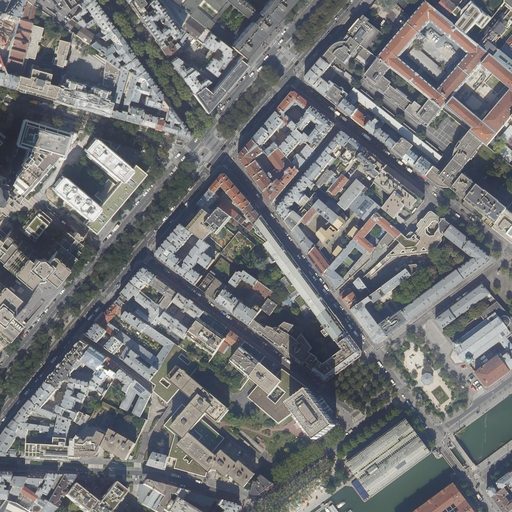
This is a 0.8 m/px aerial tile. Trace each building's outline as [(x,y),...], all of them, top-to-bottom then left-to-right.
[(20,68),(31,30),(30,30),(31,25),(37,8),(30,4),(25,0),(15,0),(7,10),(5,13),(19,17),(5,66),(19,70),(20,68)] [(71,0),(70,1),(68,0),(32,0),(30,4),(37,8),(63,26),(81,8),(77,4),(73,0),(71,0)] [(94,0),(89,0),(84,5),(86,8),(84,9),(83,6),(81,8),(63,26),(73,33),(89,44),(95,40),(100,37),(114,27),(108,19),(106,15),(98,4),(95,0),(94,0)] [(81,0),(81,1),(77,4),(81,8),(83,6),(84,5),(89,0),(81,0)] [(169,0),(189,15),(190,16),(231,48),(235,50),(244,58),(246,55),(264,34),(292,2),(293,0),(130,0),(127,2),(138,17),(143,9),(142,8),(141,6),(143,4),(146,0),(169,0)] [(189,15),(169,0),(150,0),(143,9),(138,17),(149,33),(156,43),(160,48),(172,40),(180,29),(190,16),(189,15)] [(441,0),(435,9),(447,19),(451,14),(456,7),(455,6),(456,5),(454,3),(453,4),(447,0),(441,0)] [(506,0),(499,0),(482,21),(463,5),(459,10),(482,29),(506,0)] [(406,23),(386,47),(385,48),(386,48),(379,56),(378,56),(378,57),(377,58),(401,77),(432,101),(442,110),(445,106),(472,129),(469,132),(483,143),(487,147),(511,118),(511,119),(511,72),(494,57),(473,41),(459,29),(457,31),(455,29),(456,27),(453,24),(447,19),(435,9),(426,1),(425,2),(425,1),(424,2),(407,22),(406,23)] [(484,40),(478,35),(473,41),(494,57),(500,50),(494,46),(511,23),(511,4),(488,34),(484,40)] [(5,66),(19,17),(5,13),(1,17),(0,18),(0,84),(0,85),(4,72),(5,66)] [(478,35),(451,14),(447,19),(453,24),(456,27),(459,29),(473,41),(478,35)] [(231,53),(230,49),(231,48),(190,16),(180,29),(188,34),(196,40),(198,38),(216,52),(216,54),(204,69),(193,61),(184,55),(182,57),(179,55),(176,57),(193,69),(209,81),(210,82),(232,54),(231,53)] [(387,36),(369,22),(370,21),(367,19),(363,16),(359,21),(355,25),(347,35),(372,55),(387,36)] [(388,35),(367,19),(370,21),(369,22),(387,36),(388,35)] [(47,83),(51,70),(45,68),(44,70),(37,68),(38,66),(32,64),(28,78),(22,76),(27,57),(34,58),(37,48),(38,45),(36,44),(37,41),(40,41),(41,38),(40,38),(42,28),(31,25),(30,30),(31,30),(20,68),(19,70),(18,75),(14,89),(27,92),(43,97),(53,100),(57,86),(47,83)] [(114,49),(125,42),(122,38),(119,34),(118,32),(116,29),(114,27),(100,37),(104,40),(109,37),(110,39),(109,40),(110,41),(111,40),(113,43),(105,48),(95,40),(89,44),(98,50),(99,48),(104,52),(103,54),(105,56),(110,52),(114,49)] [(179,46),(188,34),(180,29),(172,40),(160,48),(162,51),(167,58),(180,46),(179,46)] [(432,101),(401,77),(377,58),(376,57),(372,55),(347,35),(342,42),(340,42),(338,42),(336,43),(335,44),(332,45),(328,50),(334,55),(337,58),(345,64),(355,51),(359,54),(358,55),(368,63),(369,62),(373,65),(365,75),(365,76),(365,78),(365,79),(365,80),(426,129),(442,110),(432,101)] [(388,35),(387,37),(383,42),(385,44),(391,37),(388,35)] [(511,60),(511,58),(511,35),(500,50),(494,57),(511,72),(511,60)] [(64,62),(68,50),(70,43),(60,40),(57,50),(55,50),(54,53),(57,54),(56,58),(53,57),(52,60),(54,60),(53,64),(59,66),(58,67),(63,68),(64,65),(64,62)] [(125,64),(135,56),(133,53),(130,49),(127,45),(125,42),(114,49),(118,55),(115,57),(115,58),(114,58),(110,52),(105,56),(103,54),(99,52),(98,55),(105,60),(121,71),(122,68),(120,67),(121,66),(116,61),(117,60),(118,60),(121,58),(125,64)] [(337,58),(334,55),(328,50),(327,52),(321,58),(330,66),(336,59),(337,58)] [(136,75),(145,69),(140,63),(137,58),(135,56),(125,64),(121,66),(120,67),(122,68),(126,70),(130,67),(130,68),(131,68),(132,69),(133,70),(134,70),(130,73),(131,73),(135,76),(136,75)] [(181,78),(193,69),(176,57),(170,61),(174,68),(181,78)] [(238,58),(211,91),(203,86),(192,93),(198,101),(206,112),(223,92),(246,65),(241,61),(240,59),(238,58)] [(321,78),(330,66),(321,58),(305,78),(305,81),(314,88),(326,97),(333,88),(336,84),(331,81),(328,84),(321,78)] [(108,115),(121,71),(105,60),(102,84),(99,83),(98,85),(97,89),(96,89),(95,85),(93,83),(91,83),(84,108),(95,111),(108,115)] [(337,73),(334,70),(332,67),(330,66),(321,78),(328,84),(331,81),(337,73)] [(129,99),(133,85),(135,81),(135,80),(136,75),(135,76),(131,73),(123,104),(121,104),(119,112),(116,111),(119,103),(118,103),(127,71),(126,70),(122,68),(121,71),(108,115),(114,117),(116,117),(119,118),(124,119),(129,99)] [(145,87),(146,85),(147,84),(149,86),(154,83),(152,79),(149,76),(146,72),(145,69),(136,75),(135,80),(135,81),(140,82),(139,82),(139,83),(138,85),(137,85),(137,86),(133,85),(129,99),(136,101),(139,92),(147,94),(148,88),(145,87)] [(193,69),(181,78),(187,85),(188,87),(189,89),(192,93),(203,86),(209,81),(193,69)] [(14,89),(18,75),(10,72),(10,74),(4,72),(0,85),(7,87),(14,89)] [(349,95),(351,93),(358,98),(359,99),(358,100),(366,107),(369,110),(376,115),(385,122),(403,137),(397,143),(392,150),(398,154),(403,159),(410,150),(414,146),(436,164),(442,157),(437,154),(434,151),(435,150),(428,144),(427,146),(423,143),(419,139),(415,136),(416,135),(410,130),(409,131),(405,128),(396,121),(392,118),(393,116),(386,111),(385,112),(381,109),(374,103),(370,99),(371,98),(364,93),(362,94),(358,91),(339,75),(337,73),(331,81),(336,84),(333,88),(326,97),(332,102),(339,108),(346,98),(349,95)] [(91,83),(75,78),(75,76),(67,74),(65,74),(63,75),(61,74),(57,86),(53,100),(67,104),(84,108),(91,83)] [(161,100),(162,95),(161,92),(159,89),(156,85),(154,83),(149,86),(148,88),(147,94),(150,94),(149,97),(146,96),(145,100),(144,104),(158,108),(160,103),(157,102),(157,99),(161,100)] [(315,109),(312,106),(295,93),(292,93),(284,101),(275,112),(281,117),(280,118),(284,122),(289,126),(293,122),(300,129),(303,132),(311,121),(310,121),(311,119),(319,125),(309,138),(310,138),(308,141),(312,145),(310,147),(314,151),(334,126),(334,123),(327,118),(315,109)] [(365,128),(373,118),(368,115),(365,118),(363,117),(364,116),(357,111),(360,107),(360,106),(356,103),(354,106),(353,105),(358,98),(351,93),(349,95),(346,98),(339,108),(353,119),(365,128)] [(164,117),(168,103),(166,99),(162,95),(161,100),(160,103),(158,108),(157,113),(157,115),(164,117)] [(143,109),(134,107),(135,103),(143,106),(144,104),(141,103),(136,101),(129,99),(124,119),(127,120),(131,121),(135,122),(138,124),(143,109)] [(175,112),(171,106),(168,103),(164,117),(163,120),(160,130),(164,131),(167,132),(171,133),(174,134),(176,128),(177,124),(179,118),(177,115),(175,112)] [(156,118),(157,115),(157,113),(150,111),(150,114),(148,114),(147,114),(146,114),(147,110),(143,109),(138,124),(142,125),(146,126),(149,127),(153,128),(156,118)] [(376,115),(369,110),(366,113),(368,115),(373,118),(376,115)] [(303,164),(314,151),(310,147),(307,145),(299,155),(298,154),(297,154),(296,155),(292,151),(302,140),(306,143),(308,141),(310,138),(309,138),(305,134),(303,136),(298,130),(300,129),(293,122),(289,126),(284,122),(280,118),(281,117),(275,112),(271,117),(262,127),(269,133),(267,134),(270,137),(274,141),(275,143),(277,141),(275,140),(276,138),(276,137),(273,134),(279,127),(285,132),(289,127),(292,129),(293,132),(279,148),(288,158),(289,160),(290,161),(293,157),(295,157),(294,157),(294,158),(295,159),(292,163),(294,165),(296,167),(298,170),(303,164)] [(160,130),(163,120),(161,119),(161,118),(161,117),(160,117),(159,117),(158,118),(156,118),(153,128),(155,128),(157,129),(160,130)] [(181,121),(179,118),(177,124),(179,127),(179,128),(178,128),(178,129),(176,128),(174,134),(180,135),(189,138),(190,136),(191,135),(185,126),(181,121)] [(375,136),(380,128),(384,124),(385,122),(382,120),(380,124),(378,122),(378,121),(376,119),(375,120),(373,118),(365,128),(370,133),(375,136)] [(33,150),(41,124),(31,121),(29,121),(21,145),(23,148),(29,150),(33,150)] [(397,143),(403,137),(385,122),(384,124),(396,133),(392,139),(397,143)] [(75,134),(63,130),(41,124),(33,150),(34,150),(42,156),(57,167),(59,168),(65,162),(67,162),(70,152),(75,146),(78,144),(79,142),(81,140),(82,136),(82,135),(77,133),(75,134)] [(269,157),(279,148),(275,143),(274,141),(270,145),(271,147),(267,150),(263,145),(264,144),(266,146),(268,144),(266,142),(270,137),(267,134),(269,133),(262,127),(260,131),(252,139),(265,152),(269,157)] [(392,137),(380,128),(375,136),(383,143),(392,150),(397,143),(392,139),(391,138),(392,137)] [(335,159),(330,155),(340,144),(343,147),(342,148),(339,152),(338,151),(336,154),(338,156),(342,151),(353,138),(348,134),(344,131),(340,131),(321,155),(316,162),(323,169),(328,164),(330,166),(335,159)] [(467,163),(483,143),(469,132),(453,151),(467,163)] [(139,153),(137,149),(95,137),(95,138),(94,137),(84,150),(87,153),(119,180),(136,160),(138,160),(140,158),(139,153)] [(344,176),(352,165),(356,160),(366,148),(356,141),(353,138),(342,151),(346,155),(342,160),(345,162),(344,163),(335,173),(331,171),(327,169),(315,184),(315,185),(319,189),(324,183),(330,188),(342,174),(344,176)] [(292,163),(290,161),(289,160),(286,161),(285,160),(288,158),(279,148),(269,157),(268,157),(277,169),(268,175),(256,159),(265,152),(252,139),(247,145),(239,155),(239,158),(239,160),(255,182),(259,187),(263,193),(269,188),(272,185),(274,183),(271,180),(271,179),(274,177),(276,181),(278,179),(285,173),(291,168),(294,165),(292,163)] [(376,180),(387,166),(387,165),(381,160),(372,153),(366,148),(356,160),(357,160),(358,160),(366,166),(365,168),(365,169),(368,171),(367,172),(376,180)] [(57,167),(42,156),(34,150),(33,150),(31,158),(31,159),(28,163),(29,163),(26,167),(28,169),(21,177),(22,178),(21,179),(21,182),(32,191),(32,190),(33,191),(34,190),(35,192),(57,167)] [(414,167),(421,159),(410,150),(403,159),(408,163),(414,167)] [(456,183),(463,174),(460,172),(467,163),(453,151),(452,152),(451,155),(451,158),(451,161),(451,162),(442,173),(436,168),(434,167),(426,177),(428,179),(442,189),(448,194),(454,185),(456,183)] [(119,180),(87,153),(86,155),(109,175),(118,182),(119,180)] [(434,167),(422,157),(421,159),(414,167),(420,172),(426,177),(434,167)] [(136,160),(119,180),(118,182),(115,185),(108,179),(94,195),(101,201),(97,206),(87,218),(83,223),(93,231),(96,228),(105,217),(117,204),(117,203),(127,192),(130,188),(141,176),(144,172),(142,171),(144,169),(139,165),(136,163),(138,160),(136,160)] [(312,182),(324,170),(323,170),(323,169),(316,162),(304,175),(312,182)] [(421,199),(424,195),(422,193),(408,181),(394,170),(387,165),(387,166),(376,180),(375,181),(393,196),(383,209),(394,219),(400,224),(403,222),(405,220),(398,215),(404,206),(413,213),(423,200),(421,199)] [(40,193),(60,169),(59,168),(57,167),(35,192),(34,190),(33,191),(32,190),(32,191),(35,193),(38,193),(39,192),(40,193)] [(291,181),(299,172),(298,170),(296,167),(293,170),(291,168),(285,173),(286,173),(285,174),(285,175),(286,176),(280,181),(286,186),(291,181)] [(232,182),(226,174),(222,174),(219,179),(212,187),(205,195),(197,204),(201,207),(212,217),(219,207),(231,217),(233,218),(238,215),(222,202),(220,202),(212,211),(208,209),(218,197),(215,194),(220,188),(222,191),(220,193),(226,198),(229,195),(242,211),(251,204),(248,200),(245,196),(239,190),(232,182)] [(342,188),(349,180),(343,176),(344,176),(342,174),(330,188),(325,194),(331,199),(332,200),(339,191),(342,188)] [(461,187),(468,178),(463,174),(456,183),(461,187)] [(306,196),(302,192),(304,191),(305,191),(306,189),(306,188),(308,186),(311,189),(315,185),(315,184),(312,182),(304,175),(276,208),(276,210),(280,215),(284,221),(291,213),(293,211),(289,208),(291,206),(292,206),(294,204),(293,203),(295,201),(299,204),(306,196)] [(97,206),(62,176),(51,188),(65,200),(74,207),(87,218),(97,206)] [(463,192),(472,182),(468,178),(461,187),(456,183),(454,185),(457,187),(458,186),(460,188),(459,189),(463,192)] [(286,186),(280,181),(278,179),(276,181),(274,183),(272,185),(274,187),(274,188),(273,188),(272,188),(272,189),(272,190),(271,190),(269,188),(263,193),(267,198),(269,200),(271,203),(272,203),(286,186)] [(345,211),(363,192),(365,194),(369,190),(358,180),(348,193),(345,196),(341,200),(342,201),(338,205),(340,206),(345,211)] [(461,205),(476,186),(472,182),(463,192),(459,189),(460,188),(458,186),(457,187),(454,185),(448,194),(454,199),(461,205)] [(320,200),(325,194),(319,189),(315,185),(311,189),(306,196),(299,204),(293,211),(291,213),(284,221),(287,225),(292,232),(298,225),(302,221),(316,204),(320,200)] [(491,220),(495,224),(507,209),(507,208),(504,205),(503,206),(499,203),(499,202),(477,185),(476,186),(461,205),(468,210),(472,213),(476,208),(491,220)] [(345,196),(348,193),(342,188),(339,191),(345,196)] [(322,276),(324,274),(377,213),(381,208),(365,194),(363,192),(345,211),(340,218),(334,225),(316,245),(307,255),(314,264),(322,276)] [(316,204),(302,221),(306,225),(318,211),(334,225),(340,218),(334,213),(340,206),(338,205),(332,200),(331,199),(326,205),(320,200),(316,204)] [(76,240),(78,238),(79,238),(80,237),(80,236),(80,235),(79,235),(78,235),(76,234),(77,233),(75,231),(73,234),(70,231),(71,230),(70,229),(72,227),(53,212),(43,204),(41,205),(38,203),(14,233),(10,230),(1,242),(0,240),(0,260),(24,280),(30,273),(31,274),(29,276),(32,279),(34,276),(35,277),(38,274),(40,274),(43,277),(44,275),(47,278),(49,275),(46,272),(47,271),(55,278),(57,275),(68,262),(80,248),(82,245),(76,240)] [(253,227),(262,216),(260,214),(251,204),(242,211),(245,215),(244,215),(249,222),(251,221),(252,222),(248,227),(243,223),(245,221),(241,219),(242,218),(238,215),(233,218),(250,231),(253,227)] [(235,236),(224,226),(231,217),(219,207),(212,217),(201,207),(197,212),(184,227),(193,234),(194,234),(204,242),(208,236),(224,249),(220,254),(237,266),(255,245),(239,232),(235,236)] [(511,212),(507,209),(495,224),(492,229),(499,234),(511,244),(511,212)] [(444,235),(452,225),(450,224),(447,222),(446,218),(442,218),(433,212),(432,211),(431,211),(430,212),(429,212),(424,219),(422,219),(417,224),(417,225),(417,226),(419,228),(414,234),(413,233),(412,232),(411,232),(410,232),(405,237),(404,235),(402,234),(396,239),(398,241),(400,243),(392,251),(392,252),(391,253),(388,255),(386,257),(387,258),(433,252),(444,239),(445,240),(447,237),(444,235)] [(382,247),(385,245),(387,246),(388,248),(396,239),(402,234),(377,213),(324,274),(330,283),(336,291),(371,259),(372,252),(375,249),(376,249),(376,248),(375,247),(375,248),(364,238),(377,224),(388,233),(379,244),(382,247)] [(267,242),(274,233),(271,228),(265,220),(262,216),(253,227),(256,231),(256,232),(256,233),(256,234),(267,242)] [(177,228),(174,231),(168,238),(158,250),(156,253),(156,256),(195,286),(202,276),(193,269),(198,263),(207,270),(214,260),(205,253),(210,246),(204,242),(194,234),(193,234),(184,227),(180,224),(177,228)] [(292,232),(291,233),(298,242),(301,246),(307,255),(316,245),(308,239),(309,238),(305,232),(304,233),(298,225),(292,232)] [(444,235),(447,237),(451,241),(473,258),(410,306),(398,290),(392,295),(396,301),(395,302),(401,310),(402,311),(409,321),(429,306),(473,273),(474,272),(483,266),(490,260),(490,257),(490,256),(454,227),(452,225),(444,235)] [(315,288),(308,278),(303,271),(298,265),(295,260),(292,257),(284,246),(274,233),(267,242),(264,245),(269,253),(268,254),(274,263),(276,262),(278,265),(283,272),(281,273),(284,277),(279,280),(289,293),(287,295),(293,304),(296,302),(306,315),(310,312),(312,315),(315,314),(317,318),(317,319),(325,329),(322,332),(325,336),(328,334),(334,341),(335,341),(347,331),(339,319),(332,311),(321,295),(315,288)] [(204,274),(202,276),(195,286),(206,293),(216,301),(237,273),(239,271),(221,258),(207,277),(204,274)] [(419,271),(419,269),(417,265),(406,266),(405,265),(399,269),(402,272),(406,269),(411,276),(414,274),(415,274),(419,271)] [(151,284),(157,276),(146,268),(143,268),(137,275),(130,283),(141,291),(148,283),(151,284)] [(381,322),(369,306),(382,297),(386,294),(411,276),(406,269),(402,272),(372,294),(362,302),(378,324),(381,322)] [(238,274),(237,273),(216,301),(234,314),(242,302),(235,297),(232,301),(232,300),(231,299),(233,296),(232,294),(233,293),(229,290),(229,288),(231,285),(232,285),(231,287),(234,289),(235,287),(236,288),(239,284),(238,284),(242,279),(247,283),(247,282),(254,286),(258,281),(244,271),(242,274),(242,273),(242,272),(241,272),(240,272),(239,272),(239,273),(238,274)] [(353,293),(350,288),(347,288),(340,295),(343,300),(346,304),(351,310),(362,302),(372,294),(361,280),(359,277),(357,279),(353,283),(364,296),(359,300),(353,293)] [(275,293),(270,289),(258,281),(254,286),(253,288),(266,297),(265,299),(268,301),(264,307),(262,306),(261,308),(257,305),(253,310),(242,302),(234,314),(250,326),(254,320),(262,310),(270,315),(278,305),(270,299),(275,293)] [(146,323),(154,329),(160,321),(166,312),(164,310),(150,299),(141,291),(130,283),(120,294),(122,295),(120,297),(115,303),(131,314),(131,313),(146,324),(146,323)] [(0,342),(6,336),(14,326),(6,320),(7,319),(10,321),(12,318),(9,316),(11,315),(8,312),(8,310),(10,307),(9,306),(11,303),(8,301),(6,304),(5,303),(11,295),(0,285),(0,342)] [(456,319),(490,294),(482,285),(481,285),(481,286),(478,288),(449,309),(447,311),(435,320),(442,329),(456,319)] [(239,294),(245,298),(251,291),(244,286),(239,294)] [(179,347),(205,311),(180,293),(174,302),(185,310),(184,312),(185,313),(186,311),(194,317),(187,327),(180,322),(181,321),(177,319),(166,312),(160,321),(166,326),(165,328),(167,330),(166,331),(168,332),(165,337),(167,339),(171,334),(180,341),(176,345),(179,347)] [(378,324),(362,302),(351,310),(356,317),(375,343),(377,343),(378,343),(387,337),(378,324)] [(456,349),(454,350),(462,362),(465,360),(469,364),(474,361),(474,360),(494,345),(499,341),(507,352),(511,350),(511,348),(511,345),(507,338),(511,334),(511,318),(497,302),(493,305),(480,315),(484,321),(459,340),(458,340),(453,344),(456,349)] [(144,360),(147,361),(152,365),(158,370),(174,344),(167,339),(165,337),(154,329),(146,323),(146,324),(131,313),(131,314),(115,303),(106,312),(96,323),(107,332),(113,336),(124,344),(128,347),(132,351),(140,356),(144,360)] [(409,321),(401,310),(400,311),(401,311),(391,319),(390,316),(381,322),(378,324),(387,337),(389,335),(409,321)] [(225,339),(231,331),(207,313),(205,311),(179,347),(202,363),(206,366),(218,349),(224,341),(225,339)] [(312,348),(302,334),(296,341),(290,335),(288,334),(294,325),(285,322),(278,328),(277,328),(275,328),(274,329),(258,323),(254,320),(250,326),(304,366),(312,354),(309,352),(312,348)] [(118,351),(124,344),(113,336),(107,343),(106,342),(109,338),(105,335),(107,332),(96,323),(93,327),(88,333),(86,335),(115,355),(117,352),(118,353),(119,351),(118,351)] [(245,341),(231,331),(225,339),(239,350),(245,341)] [(335,364),(354,340),(353,338),(347,331),(335,341),(338,344),(339,344),(343,350),(329,360),(335,364)] [(104,365),(108,358),(82,340),(71,353),(64,360),(69,364),(70,364),(77,369),(79,371),(80,371),(82,366),(82,365),(80,364),(82,362),(84,363),(85,363),(86,362),(99,371),(96,375),(105,381),(109,376),(114,379),(115,378),(117,374),(112,371),(111,370),(110,372),(104,368),(105,366),(104,365)] [(326,383),(362,356),(363,352),(354,340),(335,364),(329,360),(323,365),(321,362),(320,363),(317,359),(317,358),(312,354),(304,366),(326,383)] [(228,345),(229,344),(224,341),(218,349),(224,354),(226,351),(225,350),(226,349),(227,349),(229,347),(228,345)] [(240,390),(265,356),(245,341),(239,350),(220,375),(240,390)] [(507,352),(499,341),(494,345),(496,347),(499,345),(500,347),(500,346),(504,351),(506,354),(508,353),(507,352)] [(174,468),(206,477),(207,477),(209,478),(210,472),(213,469),(216,456),(212,453),(224,439),(201,419),(206,412),(217,421),(228,409),(190,377),(202,363),(179,347),(176,345),(174,344),(158,370),(150,381),(156,385),(154,390),(153,391),(167,403),(180,388),(195,400),(188,409),(182,404),(164,425),(175,434),(173,440),(169,457),(177,459),(174,468)] [(125,361),(132,351),(128,347),(121,357),(118,354),(117,357),(125,361)] [(462,362),(454,350),(452,351),(450,357),(452,361),(455,364),(461,364),(463,362),(462,362)] [(145,364),(147,361),(144,360),(143,362),(138,358),(140,356),(132,351),(125,361),(125,362),(150,381),(158,370),(152,365),(150,367),(145,364)] [(511,358),(508,353),(506,354),(504,351),(498,355),(510,371),(511,369),(511,358)] [(510,371),(498,355),(494,358),(475,373),(478,377),(485,386),(488,387),(489,387),(493,384),(498,380),(500,378),(503,377),(507,374),(510,371)] [(117,374),(122,368),(109,357),(108,358),(104,365),(105,366),(108,368),(109,366),(114,369),(112,371),(117,374)] [(91,383),(73,378),(72,374),(77,369),(70,364),(69,364),(64,360),(55,371),(45,382),(54,385),(58,389),(59,390),(61,387),(63,383),(66,381),(67,382),(70,382),(68,390),(75,391),(76,388),(82,390),(81,393),(84,394),(84,395),(88,396),(90,390),(95,391),(96,391),(97,391),(97,390),(104,395),(107,390),(101,386),(105,381),(96,375),(91,383)] [(278,423),(295,410),(316,439),(320,437),(328,431),(336,425),(309,388),(301,383),(282,369),(276,376),(260,363),(250,377),(259,384),(248,397),(278,423)] [(122,368),(117,374),(115,378),(116,379),(117,377),(126,384),(123,388),(122,387),(123,385),(114,379),(112,383),(127,393),(131,385),(136,380),(122,368)] [(422,381),(425,384),(429,384),(432,382),(433,378),(430,375),(426,374),(423,377),(422,381)] [(127,393),(120,407),(127,410),(136,390),(143,396),(134,414),(140,417),(152,394),(136,380),(131,385),(127,393)] [(91,405),(95,398),(88,396),(84,395),(84,394),(81,393),(77,392),(75,392),(75,391),(68,390),(62,405),(58,403),(56,408),(45,404),(58,389),(54,385),(45,382),(38,392),(30,400),(38,407),(39,406),(40,407),(41,408),(71,420),(76,422),(80,412),(74,409),(77,401),(84,403),(91,405)] [(136,390),(127,410),(128,411),(137,393),(141,396),(133,413),(134,414),(143,396),(136,390)] [(67,438),(69,428),(70,428),(71,424),(70,424),(71,420),(41,408),(40,407),(39,406),(38,407),(30,400),(25,406),(19,413),(27,419),(32,414),(33,414),(34,414),(36,412),(38,413),(39,413),(40,412),(51,419),(53,416),(59,418),(58,422),(58,421),(57,425),(57,428),(54,428),(54,426),(53,425),(51,424),(49,432),(48,437),(54,437),(67,438)] [(83,458),(83,457),(90,457),(91,456),(91,452),(100,452),(102,446),(109,431),(106,429),(103,434),(95,430),(104,411),(116,416),(120,409),(106,403),(100,400),(98,404),(90,418),(74,439),(71,439),(70,456),(70,460),(81,460),(82,460),(83,459),(83,458)] [(49,432),(51,424),(41,422),(40,426),(30,424),(26,424),(28,419),(27,419),(19,413),(15,417),(13,421),(7,428),(17,432),(19,428),(27,432),(28,429),(49,432)] [(405,421),(348,463),(371,495),(429,452),(412,429),(405,421)] [(6,453),(16,438),(21,437),(26,439),(26,437),(27,432),(19,428),(17,432),(7,428),(5,431),(2,435),(0,437),(0,456),(3,456),(16,457),(16,450),(10,449),(10,452),(9,451),(8,453),(6,453)] [(136,444),(110,429),(109,431),(102,446),(105,447),(106,448),(114,453),(127,460),(128,460),(132,451),(136,444)] [(254,440),(259,444),(262,440),(257,436),(254,440)] [(53,445),(26,443),(25,450),(25,457),(28,458),(52,459),(64,460),(70,460),(70,456),(71,439),(67,438),(54,437),(53,445)] [(166,466),(169,457),(163,455),(165,449),(161,448),(160,451),(162,452),(161,455),(154,453),(150,461),(148,465),(155,467),(165,470),(166,466)] [(255,474),(240,460),(237,463),(222,450),(216,456),(213,469),(215,469),(217,470),(219,470),(226,476),(229,474),(233,477),(241,484),(242,486),(244,487),(255,474)] [(8,483),(9,475),(10,472),(0,471),(0,499),(4,500),(7,491),(2,491),(2,481),(5,481),(5,483),(8,483)] [(23,482),(25,476),(27,473),(24,472),(14,472),(10,472),(9,475),(8,483),(7,491),(4,500),(5,500),(15,503),(23,482)] [(23,482),(39,486),(45,474),(32,473),(27,473),(25,476),(23,482)] [(511,481),(511,477),(509,473),(496,483),(497,485),(496,486),(494,487),(492,485),(486,490),(491,497),(504,488),(511,481)] [(46,496),(58,474),(45,474),(39,486),(34,494),(40,498),(42,494),(46,496)] [(56,508),(67,490),(65,488),(67,484),(70,485),(73,479),(76,475),(63,475),(63,476),(48,501),(43,498),(42,499),(56,508)] [(264,491),(274,484),(267,479),(260,475),(258,478),(260,480),(257,482),(256,482),(257,477),(256,477),(256,478),(254,478),(252,481),(254,482),(252,488),(251,493),(257,495),(259,495),(264,491)] [(148,481),(145,480),(143,484),(150,488),(147,492),(150,493),(148,497),(146,496),(145,496),(142,502),(141,504),(155,511),(159,511),(162,509),(168,500),(172,494),(176,488),(170,487),(148,481)] [(39,486),(23,482),(15,503),(29,511),(53,511),(56,508),(42,499),(40,498),(34,494),(39,486)] [(109,511),(110,511),(125,492),(114,483),(103,496),(98,503),(92,497),(74,483),(65,495),(85,511),(109,511)] [(454,483),(414,511),(474,511),(469,504),(454,483)] [(142,502),(145,496),(146,496),(147,492),(150,488),(143,484),(143,485),(140,485),(139,498),(138,499),(137,500),(137,501),(138,502),(138,503),(139,503),(140,503),(142,502)] [(180,503),(183,499),(202,511),(207,511),(215,501),(214,500),(215,499),(199,495),(196,494),(193,493),(188,492),(179,489),(177,488),(176,488),(172,494),(176,496),(174,499),(180,503)] [(511,500),(510,502),(505,496),(509,494),(506,491),(504,488),(491,497),(502,511),(508,511),(511,509),(511,500)] [(197,511),(184,504),(183,505),(180,503),(174,499),(172,503),(168,500),(162,509),(167,511),(197,511)] [(29,511),(15,503),(5,500),(0,507),(0,511),(29,511)] [(235,511),(239,509),(238,505),(222,501),(221,501),(218,504),(223,511),(220,511),(215,511),(218,509),(216,508),(213,511),(235,511)]
